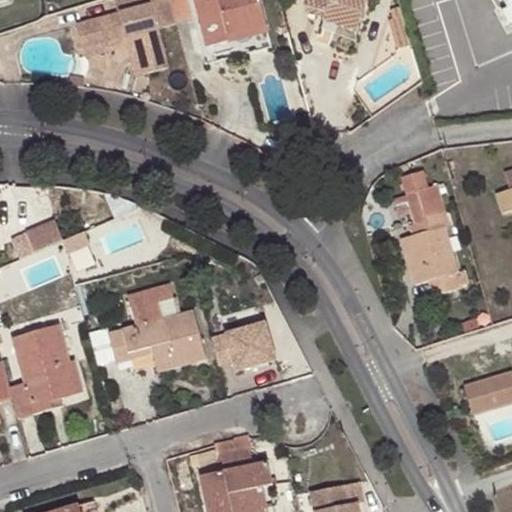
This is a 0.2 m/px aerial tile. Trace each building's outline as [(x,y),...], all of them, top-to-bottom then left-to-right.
[(134,35),(143,74),(167,67),(159,36),(178,30),(176,22),(169,0),(118,0),(122,12),(77,24),(84,49),(134,35)] [(190,0),(169,0),(176,22),(194,17),(190,0)] [(270,48),(265,27),(229,36),(230,43),(209,49),(198,0),(190,0),(194,17),(205,64),(270,48)] [(229,36),(265,27),(258,0),(198,0),(209,49),(230,43),(229,36)] [(330,1),(361,12),(365,0),(308,0),(306,8),(325,14),(330,1)] [(511,0),(500,0),(502,2),(505,0),(508,5),(504,8),(511,22),(511,21),(511,0)] [(355,31),(361,12),(330,1),(325,14),(325,20),(355,31)] [(135,76),(143,74),(134,35),(84,49),(86,57),(127,45),(135,76)] [(511,190),(501,195),(508,215),(511,213),(511,190)] [(463,270),(456,271),(443,227),(448,225),(441,200),(410,209),(414,224),(409,225),(412,235),(400,239),(413,286),(428,282),(432,297),(461,288),(460,285),(466,283),(463,270)] [(23,256),(65,235),(56,217),(14,237),(23,256)] [(151,347),(153,356),(158,372),(207,360),(194,312),(165,320),(162,307),(175,304),(170,287),(129,298),(136,327),(109,336),(117,365),(134,360),(131,352),(151,347)] [(213,338),(219,365),(234,361),(237,371),(276,362),(267,324),(264,326),(232,333),(213,338)] [(13,397),(19,419),(64,406),(62,399),(77,394),(68,362),(58,326),(15,339),(26,383),(10,388),(13,397)] [(134,360),(153,356),(151,347),(131,352),(134,360)] [(68,362),(77,394),(83,393),(74,360),(68,362)] [(10,388),(3,362),(0,362),(0,401),(13,397),(10,388)] [(511,374),(491,382),(498,404),(473,412),(476,418),(511,405),(511,374)] [(491,382),(466,389),(473,412),(498,404),(491,382)] [(222,448),(189,455),(191,467),(197,466),(206,511),(266,511),(262,485),(271,484),(267,462),(258,464),(255,448),(256,447),(253,432),(221,442),(222,448)] [(355,486),(308,496),(311,511),(352,511),(352,509),(359,507),(355,486)]
